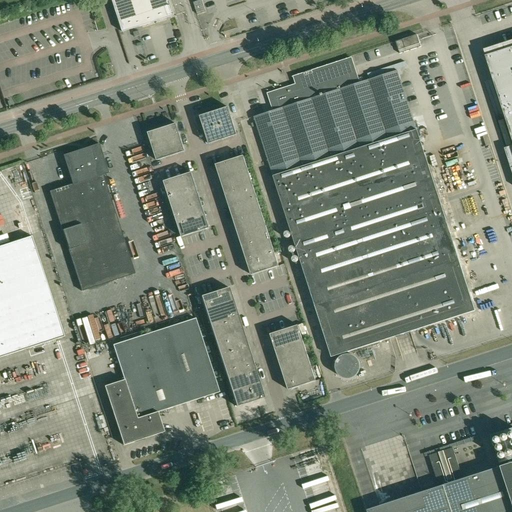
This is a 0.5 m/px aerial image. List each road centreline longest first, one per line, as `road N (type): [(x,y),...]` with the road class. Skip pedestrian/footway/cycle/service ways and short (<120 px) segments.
road 1 (residential): [(172,75),(286,426)]
road 2 (unclassified): [(18,511),(286,426)]
road 3 (tertiary): [(172,75),(412,0)]
road 4 (unclassified): [(286,426),(511,353)]
road 5 (tertiary): [(0,131),(172,75)]
